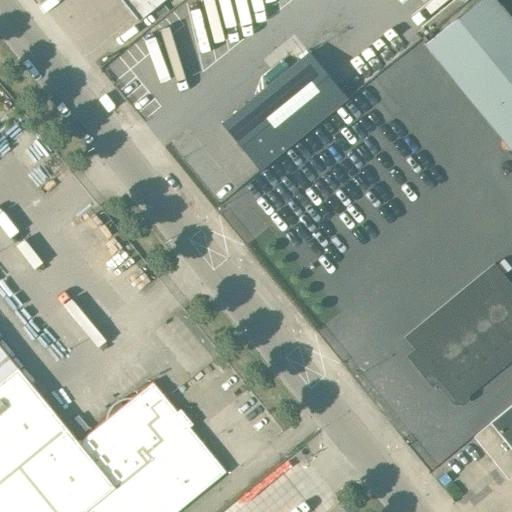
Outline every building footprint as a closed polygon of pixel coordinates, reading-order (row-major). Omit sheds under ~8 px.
[(122,0),(140,22),(166,0),(122,0)] [(511,21),(494,0),(481,0),(426,45),(511,149),(511,21)] [(511,0),(497,0),(511,18),(511,0)] [(310,53),(223,123),(261,170),(347,99),(310,53)] [(511,360),(511,285),(504,275),(511,268),(504,259),(496,265),(495,264),(404,338),(415,351),(411,354),(429,375),(432,372),(458,404),(482,385),(511,360)] [(0,345),(0,377),(16,365),(0,345)] [(177,511),(227,472),(153,382),(79,443),(16,365),(0,377),(0,511),(177,511)] [(511,404),(475,435),(509,477),(511,474),(511,404)]
